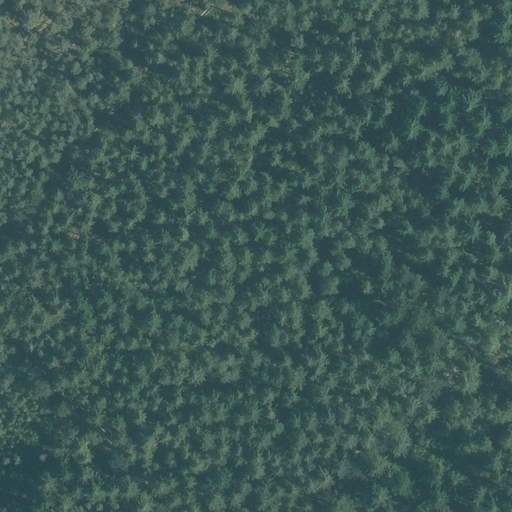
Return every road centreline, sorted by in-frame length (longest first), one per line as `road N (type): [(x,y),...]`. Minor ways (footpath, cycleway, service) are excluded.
road 1 (track): [(216,0),(0,228)]
road 2 (track): [(511,304),(318,511)]
road 3 (track): [(0,323),(174,511)]
road 4 (track): [(104,119),(0,13)]
